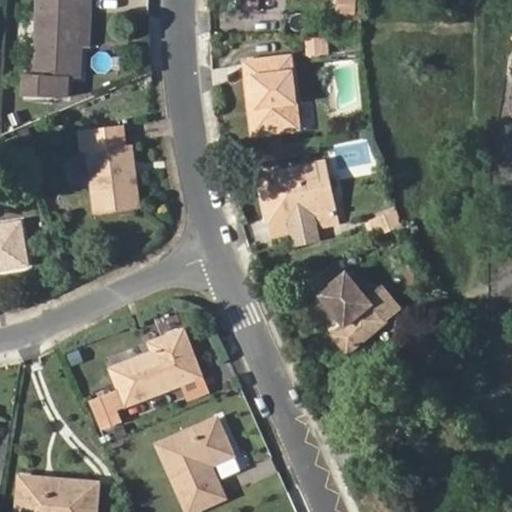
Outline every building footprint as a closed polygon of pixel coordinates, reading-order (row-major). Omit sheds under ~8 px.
[(82,35),(84,0),(39,0),(36,75),(28,75),(27,95),(67,96),(67,76),(79,77),(81,46),(73,46),(73,34),(82,35)] [(94,0),(84,0),(82,35),(73,34),(73,46),(81,46),(92,47),(94,0)] [(262,0),(262,8),(284,9),(284,0),(262,0)] [(353,13),(353,0),(335,0),(335,12),(353,13)] [(310,39),(312,55),(328,52),(325,36),(310,39)] [(247,61),(252,105),(255,105),(259,132),(298,127),(291,56),(247,61)] [(90,149),(99,211),(141,206),(132,143),(126,144),(122,123),(81,129),(84,150),(90,149)] [(261,176),(271,222),(290,218),(294,232),(295,232),(296,236),(315,232),(314,228),(334,223),(320,163),(261,176)] [(373,220),(378,233),(399,225),(394,211),(373,220)] [(290,218),(271,222),(275,237),(294,232),(290,218)] [(0,226),(0,267),(27,263),(20,223),(0,226)] [(322,292),(346,324),(334,333),(348,350),(399,309),(384,290),(371,300),(349,271),(322,292)] [(150,353),(113,368),(122,388),(93,399),(103,427),(122,420),(117,407),(183,381),(203,374),(184,329),(152,342),(156,351),(157,356),(152,358),(150,353)] [(203,374),(183,381),(190,398),(209,391),(203,374)] [(216,455),(219,461),(236,454),(220,417),(160,443),(191,511),(227,495),(213,463),(211,458),(216,455)] [(21,476),(19,490),(49,492),(56,487),(55,478),(21,476)] [(49,492),(19,490),(17,511),(95,511),(97,480),(55,478),(56,487),(49,492)]
